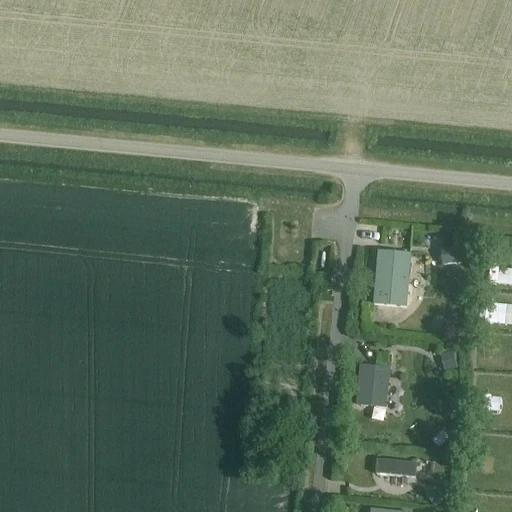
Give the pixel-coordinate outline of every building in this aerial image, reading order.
[(410,253),(375,251),(372,305),(406,307),(410,253)] [(457,251),(443,252),(444,268),(458,267),(457,251)] [(453,356),(441,359),(445,373),(457,369),(453,356)] [(389,368),(359,365),(355,407),(385,410),(389,368)] [(418,465),(378,462),(376,477),(417,480),(418,465)] [(435,490),(426,497),(433,506),(442,499),(435,490)]
